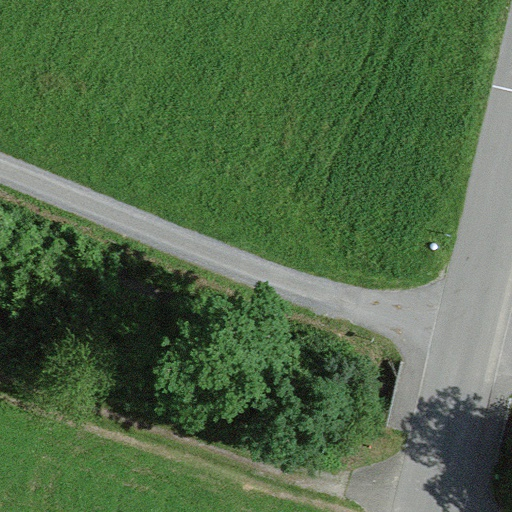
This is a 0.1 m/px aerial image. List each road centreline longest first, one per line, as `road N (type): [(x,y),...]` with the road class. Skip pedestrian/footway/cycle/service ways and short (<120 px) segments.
road 1 (track): [(479,329),(314,299),(0,174)]
road 2 (track): [(0,375),(400,511)]
road 3 (unclassified): [(511,190),(436,511)]
